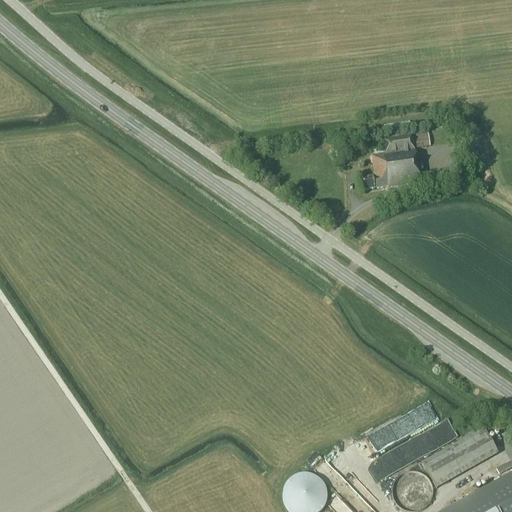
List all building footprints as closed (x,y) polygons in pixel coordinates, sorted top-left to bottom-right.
[(409,132),(408,123),(383,127),(384,136),(409,132)] [(419,185),(414,151),(413,149),(430,147),(428,135),(383,142),(384,150),(373,152),(374,156),(371,156),(374,177),(362,179),(363,191),(387,188),(387,189),(419,185)] [(477,169),(472,148),(465,150),(470,171),(477,169)] [(424,423),(427,428),(438,423),(430,404),(381,427),(387,440),(424,423)] [(437,447),(457,438),(449,420),(429,429),(437,447)] [(432,485),(493,450),(482,431),(421,466),(432,485)] [(324,460),(314,470),(346,501),(356,492),(324,460)] [(511,511),(511,473),(442,511),(511,511)]
